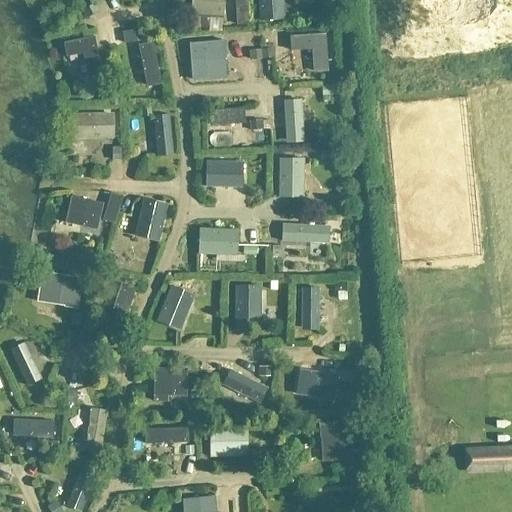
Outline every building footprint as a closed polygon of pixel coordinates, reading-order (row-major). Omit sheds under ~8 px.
[(192,0),(191,17),(221,19),(222,0),(192,0)] [(258,0),(260,21),(284,20),(282,0),(258,0)] [(324,33),(290,36),(291,50),(312,49),(314,73),(329,72),(324,33)] [(94,38),(62,44),(66,58),(83,56),(87,78),(102,75),(94,38)] [(189,44),(192,80),(226,77),(223,41),(189,44)] [(152,43),(138,46),(147,88),(161,85),(152,43)] [(304,97),(285,98),(286,140),(305,140),(304,97)] [(214,108),(215,123),(247,122),(246,106),(214,108)] [(171,107),(156,107),(158,154),(173,153),(171,107)] [(92,138),(112,138),(112,116),(75,116),(75,137),(92,137),(92,138)] [(303,160),(279,160),(279,197),(303,198),(303,160)] [(96,230),(102,204),(72,198),(69,212),(80,215),(77,226),(96,230)] [(158,242),(167,205),(143,200),(135,236),(158,242)] [(322,227),(283,225),(282,242),(321,243),(321,241),(323,240),(325,235),(323,231),(322,229),(322,227)] [(200,229),(199,254),(236,256),(237,231),(200,229)] [(231,278),(231,257),(206,256),(206,278),(231,278)] [(41,287),(66,291),(64,307),(79,309),(84,279),(43,273),(41,287)] [(136,288),(119,283),(106,329),(124,334),(136,288)] [(181,331),(194,296),(172,287),(158,322),(181,331)] [(235,287),(235,325),(260,325),(260,287),(235,287)] [(318,329),(318,289),(301,289),(301,329),(304,329),(305,330),(309,332),(314,330),(315,329),(318,329)] [(26,342),(11,348),(27,385),(42,378),(26,342)] [(154,405),(169,406),(169,385),(185,386),(185,370),(155,369),(154,405)] [(266,388),(230,370),(223,385),(258,403),(266,388)] [(333,401),(333,395),(346,398),(349,383),(336,380),(336,377),(299,371),(296,395),(333,401)] [(186,394),(187,410),(202,409),(201,393),(186,394)] [(80,449),(101,452),(107,409),(86,406),(80,449)] [(53,419),(12,419),(12,436),(53,437),(53,419)] [(338,460),(357,459),(355,421),(320,423),(320,439),(336,438),(338,460)] [(147,428),(147,444),(188,443),(188,427),(147,428)] [(210,429),(210,458),(236,458),(236,443),(246,443),(246,428),(210,429)] [(511,446),(465,449),(466,473),(511,470),(511,446)] [(97,475),(81,469),(67,504),(83,510),(97,475)] [(214,511),(213,498),(183,500),(183,511),(214,511)]
